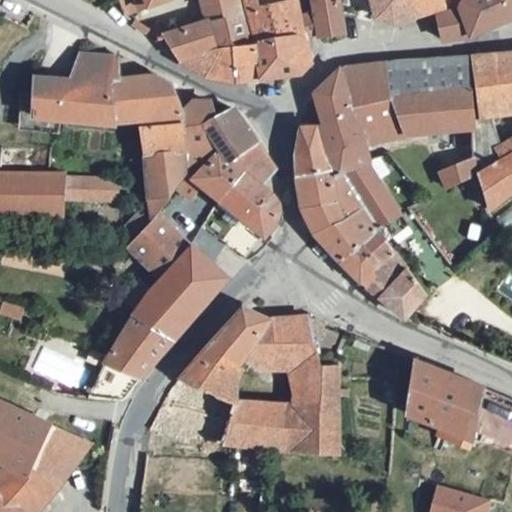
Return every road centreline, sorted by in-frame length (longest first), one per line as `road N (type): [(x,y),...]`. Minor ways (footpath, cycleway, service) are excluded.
road 1 (tertiary): [(118,511),(129,432),(148,389),(241,281),(286,265)]
road 2 (tertiary): [(286,265),(350,311),(511,384)]
road 3 (tertiary): [(49,0),(241,99),(266,123)]
road 4 (residential): [(321,62),(357,49),(511,35)]
road 5 (tertiary): [(266,123),(290,218),(286,265)]
